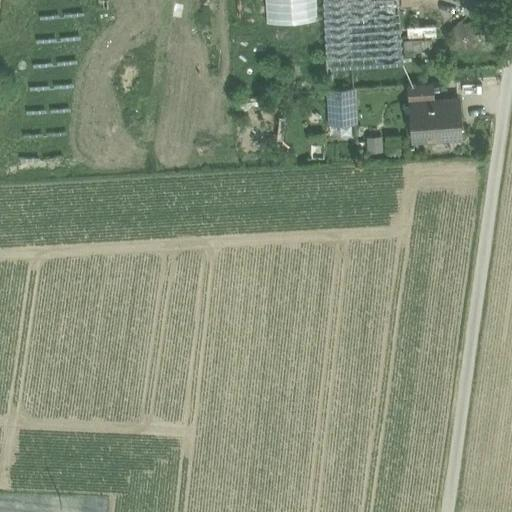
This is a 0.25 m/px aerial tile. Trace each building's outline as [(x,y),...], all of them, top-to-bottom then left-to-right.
[(397,0),(265,0),(267,22),(324,18),(326,65),(401,61),(397,0)] [(432,82),(409,83),(410,102),(433,101),(432,82)] [(328,89),(329,124),(346,123),(355,123),(353,88),(328,89)] [(433,101),(410,102),(412,138),(459,135),(457,99),(433,101)] [(347,141),(346,123),(329,124),(331,142),(347,141)] [(382,134),(368,135),(369,150),(383,149),(382,134)]
